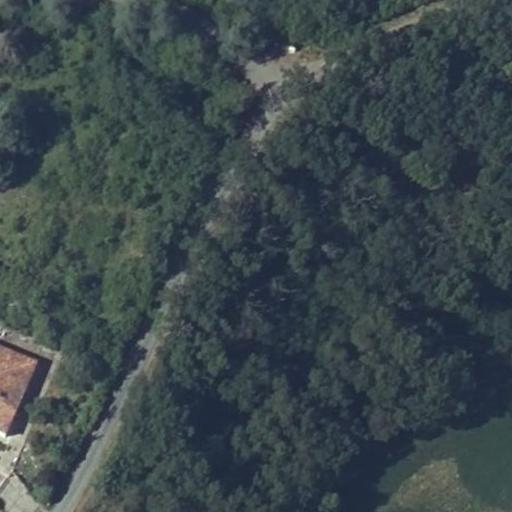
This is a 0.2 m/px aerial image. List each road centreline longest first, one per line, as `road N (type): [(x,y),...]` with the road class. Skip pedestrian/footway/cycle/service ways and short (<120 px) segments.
road 1 (unclassified): [(47,511),(288,73)]
road 2 (residential): [(288,73),(160,13),(82,0)]
road 3 (unclassified): [(288,73),(478,0)]
